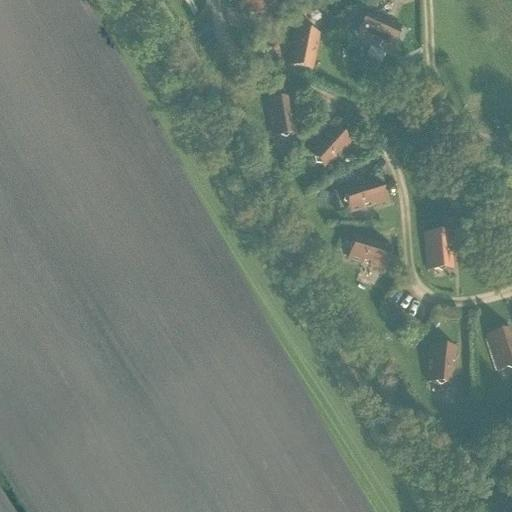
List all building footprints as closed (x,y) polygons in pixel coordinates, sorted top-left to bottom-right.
[(275,13),(274,0),(239,0),(239,13),(275,13)] [(399,27),(367,12),(357,34),(389,49),(399,27)] [(318,36),(295,31),(287,66),(311,71),(318,36)] [(295,134),(289,99),(265,103),(271,139),(295,134)] [(325,171),(349,144),(332,128),(308,155),(325,171)] [(383,203),(376,180),(342,191),(349,214),(383,203)] [(511,195),(508,193),(493,211),(511,226),(511,195)] [(451,269),(448,233),(424,235),(427,271),(451,269)] [(389,248),(355,237),(348,260),(382,271),(389,248)] [(511,338),(509,330),(486,337),(497,371),(511,366),(511,338)] [(454,349),(430,347),(427,382),(451,385),(454,349)]
